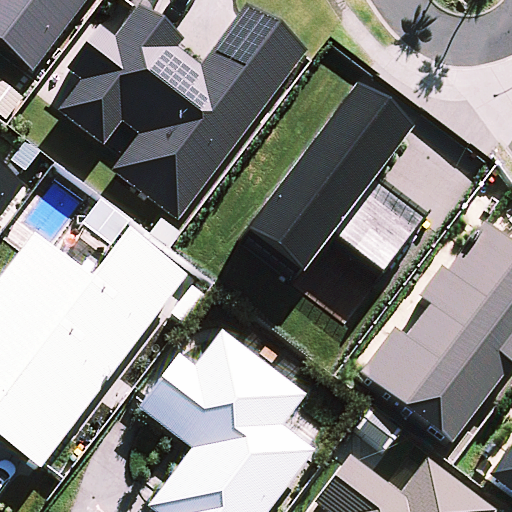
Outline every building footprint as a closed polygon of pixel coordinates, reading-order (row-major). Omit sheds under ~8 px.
[(0,0),(0,54),(29,76),(88,0),(0,0)] [(173,225),(302,58),(241,12),(195,73),(173,54),(180,45),(133,11),(110,45),(94,32),(64,75),(78,85),(54,116),(99,150),(117,127),(135,140),(107,176),(173,225)] [(403,143),(347,102),(235,242),(291,286),(327,242),(376,281),(418,226),(369,190),(403,143)] [(0,221),(22,193),(0,175),(0,221)] [(389,335),(354,378),(446,449),(505,373),(508,374),(511,368),(511,269),(511,268),(511,267),(511,254),(476,229),(461,248),(463,250),(442,279),(435,274),(413,303),(424,312),(404,338),(391,327),(386,333),(389,335)] [(0,447),(35,475),(182,282),(123,237),(85,284),(30,240),(0,278),(0,447)] [(268,511),(311,456),(279,431),(302,400),(218,335),(190,371),(174,359),(134,413),(188,454),(143,511),(144,511),(268,511)] [(511,444),(484,480),(511,502),(511,444)] [(484,511),(421,464),(395,499),(346,460),(308,506),(314,511),(484,511)]
